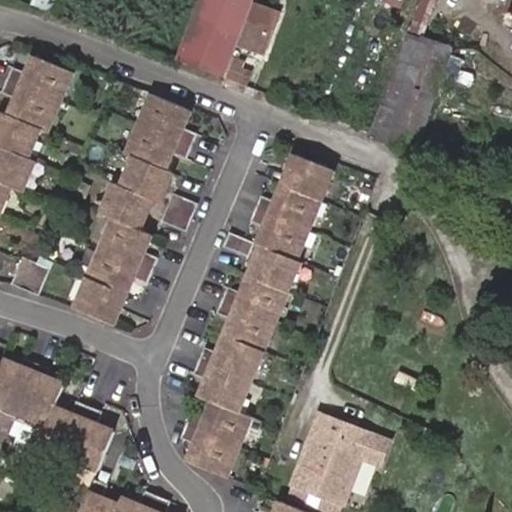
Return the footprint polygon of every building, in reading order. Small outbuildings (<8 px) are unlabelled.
[(32,0),(31,5),(68,19),(72,6),(54,0),(32,0)] [(254,0),(201,0),(178,60),(225,78),(235,51),(238,44),(253,4),(254,0)] [(421,0),(409,34),(424,39),(424,37),(437,0),(421,0)] [(253,4),(238,44),(264,54),(279,13),(253,4)] [(414,154),(421,133),(450,55),(452,47),(424,37),(424,39),(409,34),(379,117),(373,134),(371,139),(391,146),(414,154)] [(452,47),(450,55),(452,56),(467,61),(472,46),(455,40),(452,47)] [(235,51),(225,78),(246,85),(256,59),(235,51)] [(23,86),(61,101),(73,72),(35,56),(28,73),(14,67),(8,80),(23,86)] [(48,131),(61,101),(23,86),(8,80),(3,93),(17,99),(10,115),(41,128),(48,131)] [(161,98),(153,95),(141,125),(178,141),(193,147),(199,135),(184,129),(191,111),(161,98)] [(0,147),(28,159),(41,128),(10,115),(3,112),(0,119),(0,147)] [(178,141),(141,125),(128,154),(135,158),(166,169),(173,154),(188,159),(193,147),(178,141)] [(35,162),(28,159),(0,147),(0,181),(11,186),(23,191),(35,162)] [(283,185),(321,201),(334,170),(296,154),(283,185)] [(166,169),(135,158),(122,187),(154,199),(161,203),(173,173),(166,169)] [(0,212),(11,186),(0,181),(0,212)] [(154,199),(122,187),(115,184),(103,215),(114,220),(141,231),(154,199)] [(309,230),(321,201),(283,185),(277,202),(262,196),(257,209),(271,215),(309,230)] [(169,207),(193,217),(199,203),(174,193),(169,207)] [(187,232),(193,217),(169,207),(163,221),(187,232)] [(297,261),(309,230),(271,215),(257,209),(252,222),(266,227),(259,245),(262,247),(297,261)] [(152,236),(141,231),(114,220),(102,249),(140,265),(155,271),(160,258),(146,252),(152,236)] [(256,243),(231,233),(226,248),(249,257),(256,243)] [(301,262),(297,261),(262,247),(249,277),(288,293),(301,262)] [(102,249),(89,279),(127,295),(135,278),(149,284),(155,271),(140,265),(102,249)] [(13,284),(26,290),(37,263),(24,258),(13,284)] [(37,263),(26,290),(40,295),(51,269),(37,263)] [(276,322),(288,293),(249,277),(243,294),(229,287),(223,300),(238,306),(276,322)] [(127,295),(89,279),(77,308),(115,324),(127,295)] [(264,352),(276,322),(238,306),(223,300),(218,313),(233,319),(226,337),(264,352)] [(251,382),(264,352),(226,337),(218,352),(205,347),(200,361),(213,366),(251,382)] [(6,360),(3,367),(0,373),(0,410),(16,417),(35,372),(39,363),(26,358),(23,367),(6,360)] [(201,397),(214,402),(239,412),(251,382),(213,366),(200,361),(195,374),(208,380),(201,397)] [(51,369),(39,363),(35,372),(16,417),(45,429),(56,407),(66,385),(48,377),(51,369)] [(399,371),(395,381),(417,391),(422,381),(399,371)] [(73,413),(56,407),(45,429),(39,445),(69,458),(85,419),(90,406),(78,401),(73,413)] [(192,412),(187,425),(201,431),(239,447),(252,418),(239,412),(214,402),(207,418),(192,412)] [(103,411),(90,406),(85,419),(69,458),(99,470),(115,432),(98,425),(103,411)] [(394,439),(317,410),(282,501),(310,511),(344,511),(364,460),(383,467),(394,439)] [(190,462),(193,463),(227,477),(239,447),(201,431),(187,425),(182,438),(196,444),(190,461),(190,462)] [(116,511),(119,505),(103,499),(109,485),(95,479),(90,492),(81,511),(116,511)] [(123,498),(119,505),(116,511),(152,511),(153,510),(159,496),(146,490),(139,505),(123,498)] [(167,511),(172,502),(159,496),(153,510),(152,511),(167,511)] [(305,511),(281,502),(276,511),(305,511)]
